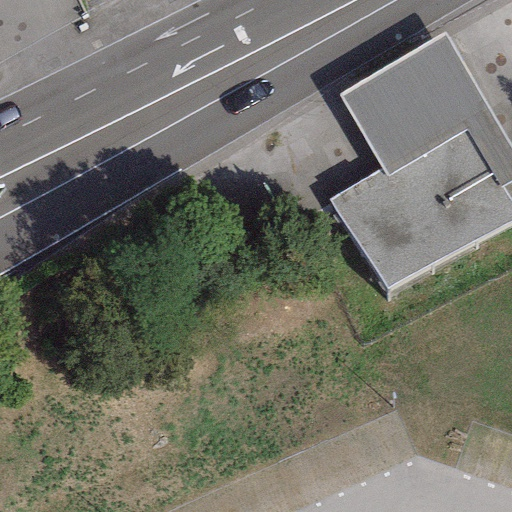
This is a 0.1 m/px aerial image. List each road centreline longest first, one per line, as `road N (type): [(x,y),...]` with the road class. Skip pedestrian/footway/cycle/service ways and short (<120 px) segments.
road 1 (primary): [(0,235),(141,159),(367,1)]
road 2 (primary): [(367,1),(99,96),(0,144)]
